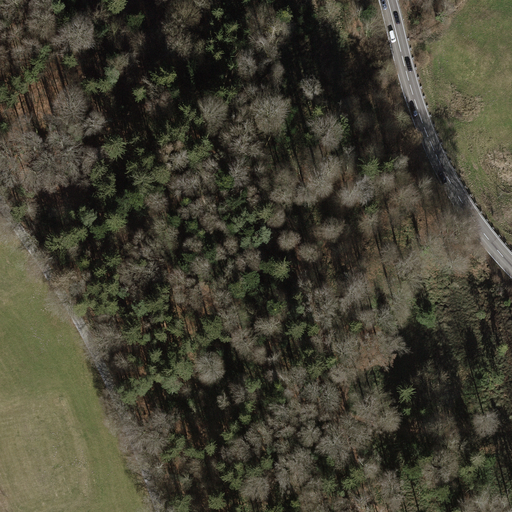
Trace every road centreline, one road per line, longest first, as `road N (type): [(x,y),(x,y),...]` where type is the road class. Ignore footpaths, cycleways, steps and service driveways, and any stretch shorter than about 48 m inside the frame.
road 1 (unclassified): [(163,511),(76,317),(0,200)]
road 2 (secondary): [(388,0),(437,156),(511,265)]
